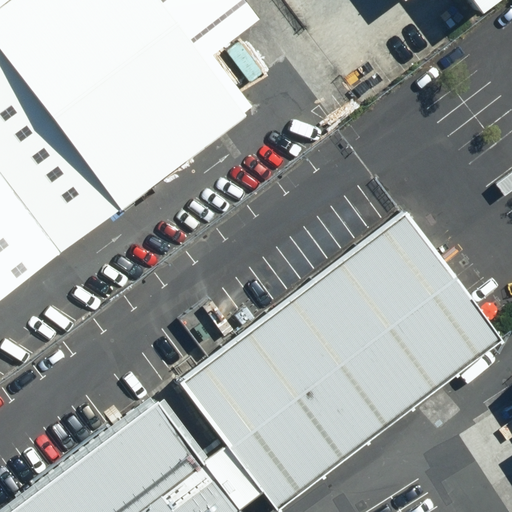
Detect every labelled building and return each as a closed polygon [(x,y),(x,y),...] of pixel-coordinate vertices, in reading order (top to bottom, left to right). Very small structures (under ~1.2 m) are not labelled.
[(244,0),(0,0),(0,298),(250,105),(212,56),(259,19),(244,0)] [(465,0),(475,13),(491,0),(399,0),(400,1),(401,0),(465,0)] [(459,341),(361,214),(144,381),(242,508),(459,341)] [(511,365),(484,383),(511,426),(511,365)] [(202,511),(116,400),(0,498),(0,511),(202,511)]
